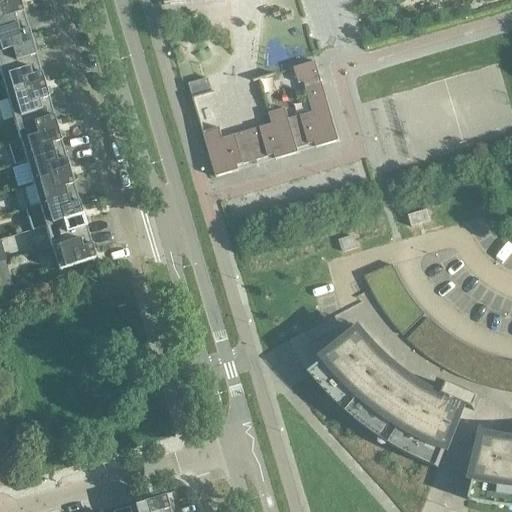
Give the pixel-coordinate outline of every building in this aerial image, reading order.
[(0,7),(0,31),(24,24),(18,3),(0,7)] [(0,54),(31,46),(24,24),(0,31),(0,54)] [(0,54),(0,75),(1,78),(37,67),(31,46),(0,54)] [(219,129),(204,134),(202,134),(216,179),(239,172),(237,168),(255,162),(274,157),(275,161),(298,155),(297,150),(315,145),(316,149),(339,143),(316,63),(293,70),(298,85),(303,83),(312,114),(288,121),(285,110),(268,115),(271,126),(222,140),(219,129)] [(43,89),(37,67),(1,78),(7,99),(43,89)] [(7,99),(13,121),(49,110),(43,89),(7,99)] [(13,121),(20,142),(56,132),(49,110),(13,121)] [(14,167),(26,164),(62,153),(56,132),(20,142),(8,146),(14,167)] [(26,164),(32,185),(68,175),(62,153),(26,164)] [(68,175),(32,185),(39,207),(75,196),(68,175)] [(45,228),(81,218),(75,196),(39,207),(25,211),(31,232),(45,228)] [(412,229),(430,223),(427,212),(408,217),(412,229)] [(45,228),(51,250),(87,239),(81,218),(45,228)] [(357,249),(353,238),(339,242),(343,254),(357,249)] [(87,239),(51,250),(58,272),(94,261),(87,239)] [(392,266),(364,278),(370,291),(393,279),(389,269),(392,268),(392,266)] [(393,279),(370,291),(377,303),(399,289),(394,281),(393,279)] [(399,289),(377,303),(384,314),(406,299),(400,291),(399,289)] [(393,326),(413,309),(406,299),(384,314),(385,315),(393,326)] [(414,310),(413,309),(393,326),(403,337),(425,316),(424,315),(421,318),(414,310)] [(429,321),(428,320),(407,341),(417,351),(434,331),(426,323),(429,321)] [(434,331),(417,351),(428,360),(444,338),(435,332),(434,331)] [(438,471),(461,412),(441,403),(422,393),(405,381),(388,368),(373,353),(358,336),(309,376),(315,383),(321,390),(327,396),(336,406),(341,410),(346,415),(353,421),(360,426),(367,432),(374,437),(382,442),(395,450),(401,454),(413,460),(421,464),(429,468),(438,471)] [(444,338),(428,360),(440,367),(454,345),(445,339),(444,338)] [(454,345),(440,367),(452,374),(464,351),(455,346),(454,345)] [(464,351),(452,374),(464,380),(475,356),(464,351)] [(477,385),(486,361),(475,356),(464,380),(477,385)] [(486,361),(477,385),(490,390),(497,364),(487,361),(486,361)] [(497,364),(490,390),(504,393),(509,367),(499,365),(497,364)] [(447,390),(443,397),(443,398),(474,412),(479,401),(459,391),(457,395),(447,390)] [(484,441),(479,462),(469,502),(478,504),(487,506),(496,507),(505,509),(511,509),(511,445),(506,445),(484,441)] [(167,511),(164,499),(128,510),(120,511),(167,511)]
